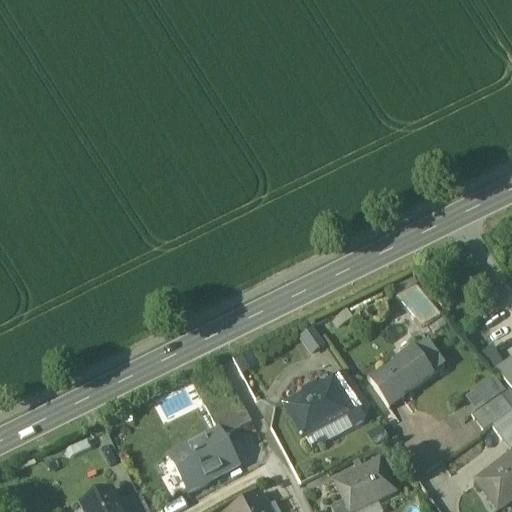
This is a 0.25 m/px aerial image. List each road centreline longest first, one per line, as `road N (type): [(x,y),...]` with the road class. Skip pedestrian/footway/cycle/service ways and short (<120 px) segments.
road 1 (secondary): [(511,192),(0,446)]
road 2 (residential): [(249,399),(305,511)]
